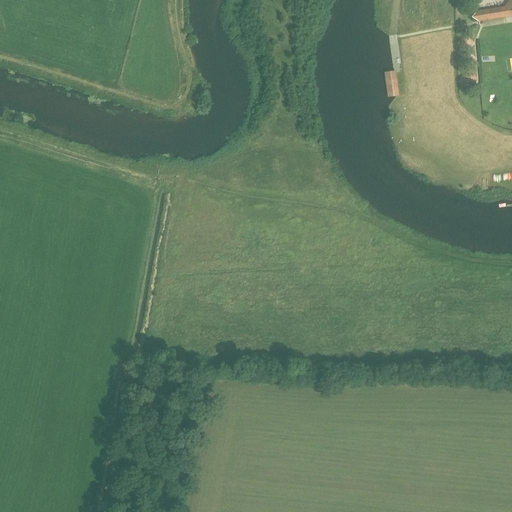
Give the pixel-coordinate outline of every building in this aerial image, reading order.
[(472,17),(479,21),(511,15),(511,0),(509,0),(504,7),(477,11),(472,17)] [(472,42),(467,36),(461,42),(467,47),(472,42)] [(463,57),(469,63),(474,57),(468,52),(463,57)] [(396,71),(384,73),(387,98),(399,96),(396,71)] [(468,71),(461,79),(468,85),(475,78),(468,71)]
